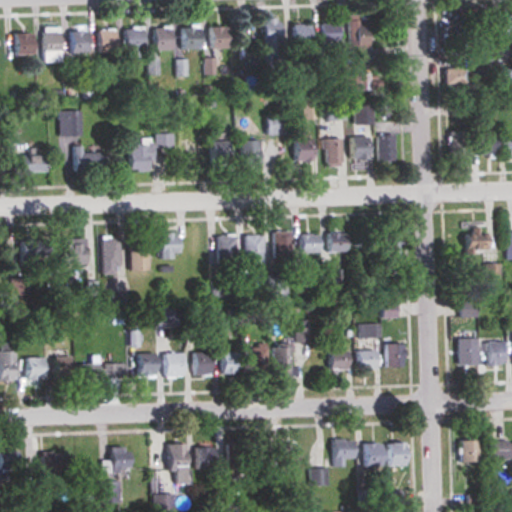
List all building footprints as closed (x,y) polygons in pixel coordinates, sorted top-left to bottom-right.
[(511,14),(496,14),(496,37),(511,36),(511,14)] [(276,19),(259,19),(259,74),(276,74),(276,19)] [(345,50),(364,50),(364,21),(345,21),(345,50)] [(336,23),(317,23),(317,45),(336,45),(336,23)] [(289,24),(289,47),(309,47),(309,24),(289,24)] [(151,50),(169,49),(168,26),(150,27),(151,50)] [(196,49),(196,26),(178,26),(178,49),(196,49)] [(224,26),(205,26),(205,48),(224,48),(224,26)] [(40,62),(58,62),(58,27),(40,27),(40,62)] [(141,29),(122,29),(122,57),(141,57),(141,29)] [(95,30),(95,52),(113,52),(113,30),(95,30)] [(67,31),(67,54),(86,54),(86,31),(67,31)] [(29,34),(10,34),(10,55),(29,55),(29,34)] [(489,61),(489,36),(473,36),(473,61),(489,61)] [(463,84),(463,59),(449,59),(449,68),(441,68),(441,84),(463,84)] [(511,68),(498,68),(498,83),(511,82),(511,68)] [(364,74),(342,74),(342,89),(364,89),(364,74)] [(484,90),(470,90),(470,104),(484,104),(484,90)] [(312,97),(298,97),(298,118),(312,118),(312,97)] [(340,103),(322,103),(322,119),(340,119),(340,103)] [(368,105),(349,105),(349,126),(368,126),(368,105)] [(56,137),(78,137),(78,111),(56,111),(56,137)] [(284,115),(262,115),(262,136),(284,136),(284,115)] [(462,131),(445,131),(445,160),(462,160),(462,131)] [(475,133),(475,157),(493,157),(493,133),(475,133)] [(170,134),(152,135),(152,149),(170,148),(170,134)] [(374,135),(374,163),(391,163),(391,135),(374,135)] [(362,159),(362,136),(345,137),(345,159),(362,159)] [(308,162),(308,139),(289,139),(289,162),(308,162)] [(336,139),(319,139),(319,167),(336,167),(336,139)] [(511,139),(500,139),(500,158),(511,157),(511,139)] [(205,140),(205,165),(224,165),(224,140),(205,140)] [(237,166),(256,166),(256,141),(237,141),(237,166)] [(125,143),(125,170),(148,170),(148,143),(125,143)] [(78,146),(69,146),(69,172),(98,172),(98,152),(78,152),(78,146)] [(42,154),(34,154),(34,149),(13,149),(13,173),(42,173),(42,154)] [(460,228),(460,253),(481,253),(481,228),(460,228)] [(511,231),(501,231),(502,259),(511,259),(511,231)] [(269,232),(269,260),(287,260),(287,232),(269,232)] [(394,233),(377,233),(377,261),(394,261),(394,233)] [(322,253),(342,253),(342,234),(322,234),(322,253)] [(176,235),(156,235),(156,259),(176,259),(176,235)] [(295,235),(295,253),(314,253),(314,235),(295,235)] [(224,297),(223,265),(232,265),(232,236),(212,236),(212,278),(209,278),(210,297),(224,297)] [(260,265),(260,236),(241,236),(241,265),(260,265)] [(97,274),(116,274),(116,237),(97,237),(97,274)] [(81,265),(81,239),(58,239),(58,265),(81,265)] [(16,240),(16,259),(44,259),(44,240),(16,240)] [(125,271),(144,271),(144,243),(125,243),(125,271)] [(495,279),(495,265),(480,265),(480,279),(495,279)] [(321,271),(321,287),(340,287),(339,270),(321,271)] [(308,272),(294,272),(294,286),(308,286),(308,272)] [(285,301),(285,275),(266,275),(266,301),(285,301)] [(394,301),(378,301),(378,319),(394,319),(394,301)] [(171,309),(152,309),(152,327),(171,327),(171,309)] [(303,322),(291,323),(292,343),(305,341),(303,322)] [(375,324),(355,324),(355,338),(375,338),(375,324)] [(452,338),(452,365),(472,365),(472,338),(452,338)] [(499,342),(482,342),(482,365),(499,365),(499,342)] [(399,343),(380,343),(380,367),(399,367),(399,343)] [(262,344),(247,344),(247,373),(262,373),(262,344)] [(286,377),(286,346),(267,346),(267,377),(286,377)] [(12,351),(0,350),(0,381),(12,381),(12,351)] [(353,369),(371,369),(371,350),(353,350),(353,369)] [(344,351),(325,351),(325,370),(344,370),(344,351)] [(207,375),(207,352),(188,352),(188,375),(207,375)] [(235,373),(235,352),(216,352),(216,373),(235,373)] [(151,353),(133,353),(133,375),(151,375),(151,353)] [(179,353),(160,353),(160,376),(179,376),(179,353)] [(40,357),(21,357),(21,386),(40,386),(40,357)] [(47,381),(67,381),(67,357),(47,357),(47,381)] [(75,363),(75,381),(94,381),(94,363),(75,363)] [(121,363),(101,363),(101,378),(121,378),(121,363)] [(350,459),(350,439),(328,439),(328,467),(341,467),(341,459),(350,459)] [(511,458),(511,439),(487,439),(487,459),(511,458)] [(473,440),(454,440),(454,462),(473,462),(473,440)] [(402,442),(383,442),(383,466),(402,466),(402,442)] [(378,466),(378,443),(358,443),(359,466),(378,466)] [(182,470),(182,444),(164,444),(164,470),(182,470)] [(276,445),(276,467),(292,466),(292,445),(276,445)] [(240,475),(240,446),(224,446),(224,475),(240,475)] [(98,460),(98,474),(125,474),(125,447),(106,447),(106,460),(98,460)] [(192,447),(192,469),(210,469),(210,447),(192,447)] [(15,451),(0,451),(0,473),(15,474),(15,451)] [(63,453),(38,453),(38,480),(63,480),(63,453)] [(306,470),(306,486),(323,486),(323,469),(306,470)] [(96,502),(116,502),(116,481),(96,481),(96,502)] [(383,506),(397,506),(397,492),(383,492),(383,506)]
